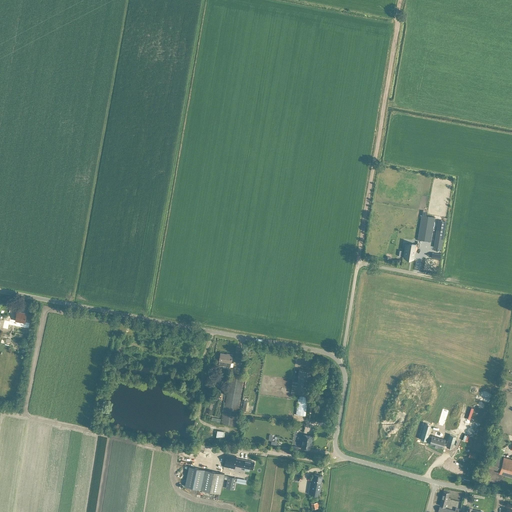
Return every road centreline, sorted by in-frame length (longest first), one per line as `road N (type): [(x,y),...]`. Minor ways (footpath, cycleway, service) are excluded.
road 1 (unclassified): [(337,359),(0,291)]
road 2 (track): [(358,253),(400,0)]
road 3 (unclassified): [(434,484),(336,453),(344,381),(337,359)]
road 4 (unknown): [(213,461),(234,449),(319,461),(336,453)]
